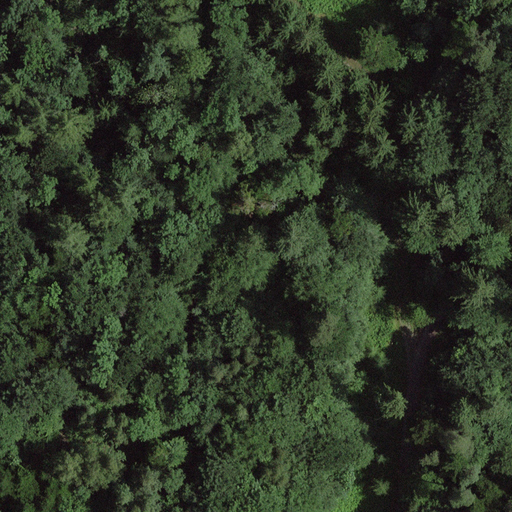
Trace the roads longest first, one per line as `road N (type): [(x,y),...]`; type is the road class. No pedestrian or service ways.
road 1 (track): [(511,201),(476,238),(414,367),(405,511)]
road 2 (track): [(395,121),(395,207),(414,367)]
road 3 (track): [(281,0),(379,94),(395,121)]
